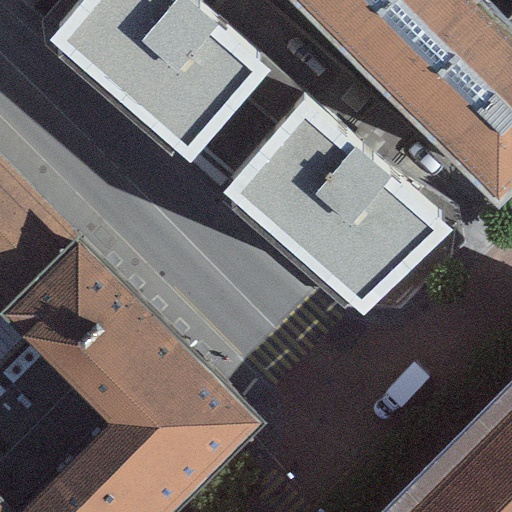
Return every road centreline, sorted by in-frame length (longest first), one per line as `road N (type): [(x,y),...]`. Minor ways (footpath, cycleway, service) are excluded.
road 1 (tertiary): [(368,413),(0,58)]
road 2 (tertiary): [(368,413),(511,275)]
road 3 (residential): [(368,413),(269,511)]
